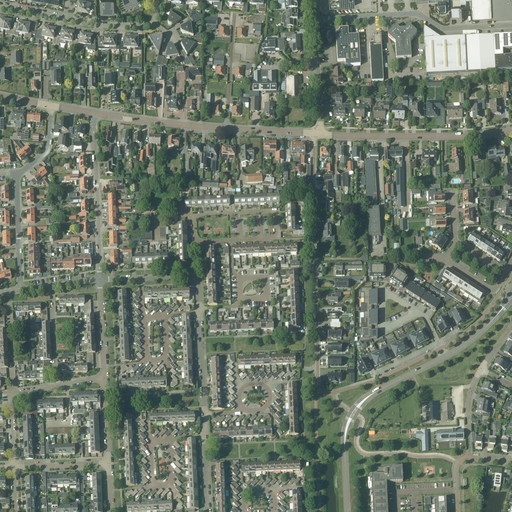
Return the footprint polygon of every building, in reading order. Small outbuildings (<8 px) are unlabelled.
[(83,10),(85,0),(84,0),(75,0),(75,2),(78,2),(77,9),(83,10)] [(85,0),(83,10),(89,11),(90,4),(95,5),(94,0),(88,0),(88,1),(85,0)] [(109,4),(100,0),(101,13),(104,12),(105,10),(114,13),(114,12),(116,12),(116,4),(113,4),(113,1),(110,1),(109,4)] [(206,0),(206,2),(214,3),(214,6),(217,6),(217,10),(222,11),(222,0),(206,0)] [(250,0),(250,3),(257,4),(257,8),(258,8),(258,13),(265,13),(266,0),(250,0)] [(415,0),(416,2),(428,1),(428,2),(436,2),(436,1),(437,1),(438,5),(435,5),(435,9),(436,9),(438,10),(438,14),(440,15),(444,15),(447,11),(449,11),(448,5),(445,5),(445,1),(443,1),(442,0),(415,0)] [(470,0),(471,17),(491,16),(490,0),(470,0)] [(511,17),(511,0),(490,0),(491,16),(491,18),(511,17)] [(464,6),(460,7),(451,7),(451,19),(456,18),(456,20),(465,20),(465,18),(467,18),(466,10),(464,11),(464,6)] [(294,26),(294,25),(293,23),(293,19),(295,19),(298,18),(297,10),(286,11),(286,15),(282,16),(282,24),(283,24),(284,28),(291,28),(290,26),(294,26)] [(180,20),(170,13),(171,12),(170,12),(168,23),(168,24),(168,25),(169,25),(169,26),(170,26),(171,26),(172,26),(181,20),(180,20)] [(200,20),(200,13),(190,19),(191,19),(193,22),(191,23),(182,29),(181,29),(181,30),(181,31),(181,32),(181,33),(182,33),(182,34),(183,34),(193,36),(191,25),(193,24),(194,24),(200,20)] [(12,35),(14,29),(10,28),(12,21),(6,20),(4,30),(7,31),(7,34),(12,35)] [(14,29),(12,35),(12,37),(15,38),(16,36),(17,36),(19,33),(22,33),(24,24),(18,22),(17,29),(14,29)] [(24,24),(22,33),(26,34),(25,38),(31,39),(31,35),(35,35),(35,33),(29,32),(30,25),(24,24)] [(253,24),(253,29),(255,30),(255,35),(260,36),(261,25),(253,24)] [(416,32),(408,25),(404,29),(399,29),(395,26),(388,34),(388,37),(395,43),(396,59),(411,58),(410,42),(416,35),(416,32)] [(227,36),(228,29),(223,29),(223,26),(220,26),(219,36),(227,36)] [(36,39),(34,40),(34,41),(33,45),(38,45),(39,40),(44,41),(45,37),(48,38),(50,28),(44,27),(43,31),(37,30),(36,39)] [(247,30),(247,27),(242,27),(242,30),(238,30),(237,37),(245,38),(246,30),(247,30)] [(464,37),(464,38),(438,39),(437,37),(425,27),(427,75),(494,71),(492,36),(470,37),(464,37)] [(56,45),(58,36),(54,36),(56,29),(50,28),(48,38),(54,39),(53,44),(56,45)] [(348,36),(348,29),(339,29),(339,31),(337,33),(335,33),(337,62),(345,61),(345,66),(360,65),(358,36),(348,36)] [(66,41),(68,31),(62,30),(61,37),(58,36),(56,45),(59,46),(60,44),(66,45),(66,41)] [(75,48),(76,40),(73,39),(74,33),(68,31),(66,41),(69,42),(69,45),(72,46),(71,48),(75,48)] [(295,33),(286,34),(286,38),(292,38),(292,42),(293,51),(300,51),(300,36),(295,36),(295,33)] [(85,45),(87,35),(81,34),(79,40),(76,40),(75,48),(78,49),(78,47),(81,47),(82,44),(85,45)] [(377,35),(376,34),(375,34),(374,34),(374,35),(374,37),(373,37),(373,43),(369,43),(371,81),(383,80),(383,68),(387,68),(387,64),(382,64),(381,34),(377,35)] [(87,35),(85,45),(84,48),(88,48),(88,49),(93,50),(95,43),(91,43),(93,36),(87,35)] [(103,42),(98,42),(99,50),(109,50),(109,47),(110,35),(106,35),(106,36),(103,36),(103,38),(103,42)] [(109,47),(109,50),(113,50),(119,50),(120,43),(116,43),(116,38),(116,37),(114,37),(114,36),(110,35),(109,47)] [(511,35),(492,36),(494,71),(511,70),(511,56),(502,57),(502,50),(511,49),(511,35)] [(162,38),(162,37),(161,37),(161,36),(160,36),(159,36),(148,38),(149,38),(159,53),(158,54),(159,54),(162,40),(162,39),(162,38)] [(131,48),(131,37),(124,37),(124,43),(121,43),(120,50),(126,51),(127,48),(131,48)] [(131,37),(131,48),(135,48),(135,51),(141,51),(141,44),(138,44),(138,38),(131,37)] [(275,39),(275,37),(268,37),(268,41),(265,41),(265,44),(263,44),(263,48),(265,48),(265,52),(279,52),(279,39),(275,39)] [(195,45),(195,44),(185,42),(184,42),(183,42),(182,42),(182,43),(181,44),(181,45),(181,46),(182,46),(187,55),(194,45),(195,45)] [(179,56),(173,47),(172,46),(171,46),(170,46),(169,46),(169,47),(168,47),(168,48),(165,58),(166,58),(178,56),(179,56)] [(20,53),(12,53),(12,64),(20,64),(20,53)] [(156,67),(162,66),(164,58),(158,56),(156,67)] [(193,66),(186,56),(181,59),(185,66),(193,66)] [(89,75),(89,66),(85,66),(85,79),(89,79),(89,89),(95,88),(95,75),(89,75)] [(244,70),(244,67),(240,66),(240,69),(235,69),(234,76),(243,77),(243,70),(244,70)] [(225,76),(225,68),(217,68),(216,75),(225,76)] [(0,81),(10,81),(9,70),(0,69),(0,81)] [(341,77),(341,69),(334,69),(334,77),(330,77),(331,84),(342,83),(342,76),(341,77)] [(254,82),(254,91),(271,91),(275,91),(275,72),(268,72),(268,71),(260,71),(260,72),(255,72),(255,82),(254,82)] [(61,80),(61,72),(50,72),(51,77),(52,77),(52,80),(51,80),(51,85),(59,85),(59,80),(61,80)] [(37,90),(37,82),(41,82),(41,74),(34,74),(34,82),(31,82),(31,90),(32,90),(33,91),(34,91),(34,90),(37,90)] [(83,77),(75,77),(75,89),(79,89),(80,89),(83,89),(83,82),(85,82),(85,77),(83,77)] [(301,100),(301,77),(287,77),(287,100),(301,100)] [(121,104),(121,92),(111,92),(111,104),(121,104)] [(139,99),(139,92),(131,92),(131,99),(130,99),(130,106),(131,106),(131,107),(133,107),(133,106),(139,106),(140,99),(139,99)] [(154,98),(154,95),(150,95),(150,98),(147,98),(147,108),(156,109),(157,98),(154,98)] [(341,104),(341,96),(332,96),(331,104),(336,104),(341,104)] [(392,107),(392,114),(395,114),(395,119),(403,119),(404,107),(408,107),(408,98),(402,98),(402,104),(397,104),(397,107),(392,107)] [(414,102),(414,99),(409,99),(409,110),(413,110),(413,117),(421,117),(421,102),(414,102)] [(471,112),(470,114),(470,116),(471,117),(473,117),(481,117),(481,111),(485,110),(484,101),(478,101),(478,107),(472,107),(473,112),(471,112)] [(500,114),(500,108),(501,108),(501,101),(490,102),(490,110),(491,110),(492,114),(500,114)] [(197,108),(197,103),(196,103),(196,102),(187,102),(187,112),(196,112),(196,108),(197,108)] [(375,118),(379,119),(385,119),(385,111),(389,112),(389,103),(384,102),(384,106),(380,106),(380,109),(374,108),(374,118),(375,118)] [(427,117),(437,117),(437,109),(443,109),(443,102),(427,102),(427,117)] [(222,114),(222,107),(218,106),(218,104),(214,103),(213,106),(214,106),(214,114),(222,114)] [(274,116),(274,103),(266,103),(266,116),(274,116)] [(341,104),(336,104),(336,109),(335,109),(334,117),(344,117),(344,113),(351,113),(351,104),(341,104)] [(453,108),(453,104),(447,105),(448,118),(462,118),(461,107),(453,108)] [(241,108),(241,105),(237,105),(237,108),(232,107),(232,115),(240,115),(240,108),(241,108)] [(355,109),(354,118),(360,118),(363,118),(364,118),(364,111),(368,111),(368,109),(368,105),(367,105),(359,105),(359,109),(355,109)] [(17,128),(19,113),(12,112),(12,116),(9,117),(9,120),(15,121),(15,128),(17,128)] [(20,129),(21,121),(25,122),(26,113),(19,113),(17,128),(20,129)] [(34,114),(33,123),(36,123),(36,126),(43,127),(43,120),(40,119),(41,114),(34,114)] [(59,128),(66,129),(68,119),(61,118),(59,128)] [(73,144),(74,153),(82,152),(81,143),(80,144),(80,140),(79,140),(80,135),(84,135),(85,128),(75,126),(74,137),(73,144)] [(110,144),(112,131),(106,130),(104,143),(110,144)] [(69,136),(64,135),(64,138),(61,138),(61,147),(67,148),(67,139),(69,139),(69,136)] [(175,138),(169,137),(168,145),(174,146),(174,149),(178,150),(178,146),(179,146),(179,139),(175,138)] [(301,158),(300,165),(307,165),(307,157),(304,157),(304,155),(304,143),(299,143),(298,150),(299,151),(299,155),(300,155),(299,158),(301,158)] [(196,146),(191,146),(191,150),(188,149),(188,153),(190,153),(190,155),(187,155),(187,160),(189,160),(190,157),(192,157),(193,153),(196,154),(196,146)] [(207,169),(207,158),(212,158),(212,155),(212,147),(210,147),(210,146),(208,146),(208,147),(207,147),(207,155),(204,154),(203,169),(207,169)] [(22,151),(27,157),(32,153),(27,147),(22,151)] [(248,150),(248,147),(241,147),(242,162),(249,162),(249,161),(254,160),(253,149),(248,150)] [(496,148),(496,147),(487,149),(488,160),(494,160),(493,156),(496,156),(496,160),(498,159),(498,158),(504,157),(503,147),(496,148)] [(330,159),(330,149),(320,149),(320,157),(323,157),(323,159),(330,159)] [(344,157),(344,149),(337,149),(337,157),(341,157),(341,166),(346,166),(346,157),(344,157)] [(364,162),(364,154),(361,153),(361,149),(352,149),(352,158),(358,159),(358,162),(364,162)] [(376,207),(373,161),(378,161),(378,149),(370,150),(369,161),(365,161),(366,184),(367,207),(368,237),(381,236),(380,206),(376,207)] [(395,149),(395,158),(399,158),(399,163),(400,163),(400,169),(396,169),(396,193),(398,193),(398,207),(404,207),(403,163),(402,163),(402,149),(395,149)] [(455,151),(452,151),(452,159),(455,159),(455,161),(455,173),(462,172),(461,161),(459,161),(459,157),(462,157),(461,151),(459,151),(459,150),(458,150),(457,150),(455,150),(455,151)] [(473,162),(481,161),(480,150),(472,151),(473,162)] [(22,161),(27,157),(22,151),(17,156),(22,161)] [(105,174),(113,173),(113,166),(116,166),(116,160),(109,160),(109,164),(105,164),(105,174)] [(310,184),(310,165),(308,165),(307,177),(303,177),(303,184),(295,184),(295,186),(310,187),(310,184)] [(38,173),(42,178),(47,174),(43,169),(38,173)] [(44,181),(42,178),(38,173),(33,177),(34,179),(33,180),(38,186),(43,182),(44,181)] [(80,186),(88,186),(87,180),(85,180),(85,178),(80,178),(80,181),(76,181),(76,186),(80,186)] [(123,185),(123,179),(117,179),(117,182),(110,182),(110,188),(117,187),(117,191),(125,191),(125,185),(123,185)] [(322,199),(329,199),(329,195),(332,195),(332,184),(323,184),(323,190),(322,190),(322,199)] [(88,186),(80,186),(81,192),(79,192),(79,194),(81,194),(85,194),(85,192),(88,191),(88,186)] [(435,193),(435,190),(428,190),(429,193),(428,193),(428,196),(432,196),(432,202),(434,202),(444,202),(444,201),(445,201),(445,197),(444,197),(444,196),(436,196),(436,193),(435,193)] [(463,199),(474,199),(474,193),(476,193),(476,190),(468,190),(468,193),(462,193),(463,199)] [(469,208),(477,208),(477,205),(475,205),(474,199),(463,199),(463,206),(469,205),(469,208)] [(511,202),(506,202),(506,203),(499,202),(498,209),(501,210),(500,216),(510,217),(510,215),(511,215),(511,202)] [(437,209),(437,206),(429,206),(429,209),(432,209),(432,215),(435,215),(445,215),(445,213),(446,213),(445,209),(445,208),(437,209)] [(89,208),(81,208),(81,214),(77,214),(78,217),(86,216),(86,214),(89,214),(89,208)] [(464,218),(475,217),(475,211),(477,211),(477,208),(469,208),(469,211),(463,212),(464,218)] [(475,217),(464,218),(464,224),(466,224),(466,227),(470,227),(473,227),(478,227),(478,224),(475,224),(475,217)] [(435,227),(446,227),(445,226),(446,226),(446,222),(445,222),(445,221),(438,221),(438,218),(429,218),(430,221),(433,221),(433,227),(435,227)] [(511,234),(511,222),(502,220),(498,219),(498,223),(501,224),(501,226),(503,227),(501,232),(511,235),(511,234)] [(333,226),(333,222),(326,222),(326,226),(323,226),(323,238),(324,238),(324,239),(326,241),(329,241),(330,239),(330,237),(332,237),(332,226),(333,226)] [(296,225),(287,225),(287,232),(293,232),(293,235),(304,235),(304,231),(296,231),(296,225)] [(90,231),(82,231),(82,235),(80,235),(81,239),(87,239),(87,236),(90,236),(90,231)] [(472,244),(477,237),(478,235),(473,232),(467,241),(472,244)] [(436,240),(444,245),(447,240),(444,238),(445,236),(442,234),(441,236),(440,235),(436,240)] [(478,235),(477,237),(472,244),(476,247),(483,238),(484,236),(482,235),(481,237),(478,235)] [(41,242),(41,245),(53,245),(53,236),(49,236),(49,242),(41,242)] [(481,250),(487,241),(483,238),(476,247),(481,250)] [(444,245),(436,240),(434,239),(431,244),(433,245),(433,246),(434,247),(433,248),(436,250),(437,248),(440,251),(441,251),(444,245)] [(485,253),(492,244),(487,241),(481,250),(485,253)] [(215,255),(215,248),(217,248),(217,244),(211,245),(211,248),(206,248),(206,255),(215,255)] [(490,256),(496,247),(492,244),(485,253),(490,256)] [(499,251),(500,249),(496,247),(490,256),(495,259),(499,252),(499,251)] [(499,252),(495,259),(499,262),(501,259),(505,261),(506,259),(503,256),(504,255),(504,254),(505,253),(500,249),(499,251),(499,252)] [(92,256),(87,257),(88,269),(91,269),(91,267),(94,267),(93,259),(95,259),(95,253),(92,254),(92,256)] [(1,264),(2,269),(3,271),(3,273),(5,280),(12,279),(10,272),(6,272),(5,269),(4,269),(3,263),(1,264)] [(369,263),(367,263),(367,272),(370,272),(370,278),(385,278),(385,272),(387,272),(387,263),(385,263),(385,266),(369,266),(369,263)] [(336,265),(336,276),(342,276),(342,270),(349,270),(363,270),(362,265),(336,265)] [(393,275),(390,281),(402,289),(406,282),(408,283),(412,276),(410,275),(409,277),(397,270),(398,268),(396,266),(391,274),(393,275)] [(447,269),(443,276),(440,275),(436,281),(439,283),(442,278),(446,281),(447,279),(451,274),(452,272),(447,269)] [(452,272),(451,274),(447,279),(452,282),(457,275),(452,272)] [(461,278),(457,275),(452,282),(456,285),(461,278)] [(348,282),(354,282),(354,277),(344,277),(344,280),(335,280),(335,286),(340,286),(340,287),(343,287),(343,286),(347,286),(348,286),(348,282)] [(466,281),(461,278),(456,285),(461,288),(466,281)] [(470,284),(466,281),(460,290),(464,293),(466,288),(470,284)] [(405,291),(410,295),(410,294),(416,285),(414,284),(411,282),(406,290),(405,291)] [(464,293),(469,296),(475,287),(470,284),(464,293)] [(410,294),(410,295),(414,297),(415,298),(415,297),(421,289),(416,285),(410,294)] [(479,290),(475,287),(469,296),(473,299),(479,290)] [(361,288),(361,293),(364,293),(364,298),(369,298),(377,298),(377,291),(372,291),(372,288),(361,288)] [(118,299),(126,298),(126,289),(123,289),(123,292),(118,292),(118,299)] [(415,297),(415,298),(420,301),(426,292),(421,289),(415,297)] [(484,293),(479,290),(473,299),(478,302),(478,303),(480,305),(484,299),(481,297),(484,293)] [(335,296),(327,296),(327,299),(327,303),(328,303),(328,305),(333,305),(333,303),(337,303),(337,298),(341,298),(341,292),(335,292),(335,295),(335,296)] [(420,301),(426,305),(426,304),(431,296),(426,292),(420,301)] [(426,304),(426,305),(430,308),(430,307),(436,299),(431,296),(426,304)] [(361,303),(361,308),(372,308),(372,305),(377,305),(377,298),(369,298),(364,298),(364,303),(361,303)] [(430,307),(430,308),(436,311),(441,303),(442,302),(436,299),(430,307)] [(327,318),(337,318),(337,312),(344,312),(344,307),(335,307),(335,310),(327,310),(327,318)] [(361,308),(361,313),(364,313),(364,318),(369,318),(377,318),(377,311),(372,311),(372,308),(361,308)] [(453,310),(448,313),(451,318),(454,317),(458,324),(464,321),(466,320),(463,313),(461,314),(458,309),(454,311),(453,310)] [(84,322),(94,322),(94,316),(91,316),(91,313),(85,313),(85,316),(87,316),(87,320),(84,320),(84,322)] [(438,326),(441,333),(449,329),(445,322),(448,320),(446,315),(440,318),(441,321),(438,322),(440,325),(438,326)] [(361,318),(361,328),(372,328),(372,325),(377,325),(377,318),(369,318),(364,318),(361,318)] [(420,332),(416,334),(421,344),(428,340),(424,333),(427,332),(424,326),(419,329),(420,332)] [(361,328),(361,333),(364,333),(364,338),(369,338),(377,338),(377,331),(372,331),(372,328),(361,328)] [(328,331),(328,339),(341,339),(341,334),(343,334),(343,331),(341,331),(336,331),(336,330),(333,330),(333,331),(328,331)] [(411,340),(415,347),(421,344),(416,334),(412,336),(411,333),(405,336),(408,341),(411,340)] [(408,341),(405,336),(400,339),(401,341),(397,343),(402,353),(409,350),(405,343),(408,341)] [(329,344),(329,346),(328,346),(328,350),(329,350),(329,352),(336,352),(336,353),(340,353),(340,352),(344,352),(344,343),(339,343),(339,342),(335,342),(335,344),(329,344)] [(392,349),(396,357),(402,353),(397,343),(393,346),(392,343),(386,346),(389,351),(392,349)] [(378,353),(383,363),(389,360),(386,353),(389,351),(386,346),(381,348),(382,351),(378,353)] [(87,356),(93,356),(93,353),(95,353),(95,347),(85,347),(85,350),(88,350),(88,353),(86,354),(87,356)] [(373,359),(377,366),(383,363),(378,353),(374,355),(372,353),(367,355),(370,361),(373,359)] [(43,364),(49,364),(49,361),(51,361),(51,360),(52,360),(52,358),(51,358),(51,354),(44,355),(40,355),(40,358),(44,358),(44,361),(43,361),(43,364)] [(333,359),(328,359),(328,367),(341,367),(341,359),(343,359),(343,356),(337,356),(333,355),(333,359)] [(360,359),(361,361),(358,363),(360,366),(358,367),(361,374),(369,370),(365,362),(368,361),(366,356),(360,359)] [(495,364),(504,370),(506,372),(510,367),(511,364),(505,360),(504,363),(498,359),(495,364)] [(66,373),(69,373),(68,366),(68,362),(65,362),(65,363),(59,364),(60,372),(62,372),(62,373),(63,373),(63,374),(66,374),(66,373)] [(43,370),(50,370),(49,367),(43,367),(43,369),(37,369),(37,370),(37,380),(40,380),(40,381),(43,381),(43,380),(44,380),(44,376),(44,373),(43,370)] [(328,376),(327,376),(327,381),(328,381),(328,382),(331,382),(331,383),(338,383),(338,382),(341,382),(341,381),(342,381),(342,373),(328,373),(328,376)] [(128,388),(128,380),(121,380),(121,377),(118,378),(118,385),(122,385),(122,389),(128,388)] [(193,379),(184,379),(185,386),(182,386),(182,389),(188,389),(188,386),(193,386),(193,379)] [(484,384),(482,389),(484,390),(488,391),(489,392),(488,396),(496,399),(498,395),(494,394),(496,388),(494,387),(490,386),(491,385),(488,384),(487,385),(484,384)] [(506,410),(511,412),(511,411),(511,398),(509,403),(505,402),(502,408),(501,410),(505,412),(506,410)] [(478,401),(477,406),(478,407),(483,408),(488,409),(491,409),(490,409),(490,408),(493,408),(494,404),(492,403),(493,400),(486,399),(485,402),(478,401)] [(427,408),(425,408),(426,418),(427,418),(427,422),(438,421),(437,404),(427,404),(427,408)] [(443,421),(451,420),(450,404),(443,404),(443,421)] [(478,407),(477,412),(483,413),(482,417),(489,418),(490,415),(491,409),(488,409),(483,408),(478,407)] [(123,423),(132,422),(132,417),(134,417),(133,412),(129,412),(129,416),(123,416),(123,423)] [(188,413),(188,422),(195,422),(195,419),(197,419),(197,413),(194,414),(194,413),(188,413)] [(452,431),(437,432),(437,435),(440,435),(440,438),(440,439),(440,441),(445,441),(463,440),(463,436),(461,436),(461,434),(463,434),(463,431),(455,431),(455,430),(452,430),(452,431)] [(421,433),(416,433),(417,440),(422,439),(428,439),(427,432),(421,432),(421,433)] [(485,443),(486,436),(486,433),(483,433),(482,437),(475,437),(476,434),(471,433),(472,442),(475,443),(475,445),(476,445),(476,449),(482,449),(482,442),(485,443)] [(486,436),(485,443),(488,443),(488,450),(493,451),(493,447),(494,447),(495,439),(489,438),(489,437),(486,436)] [(511,446),(511,438),(507,437),(507,440),(502,439),(501,448),(502,448),(501,452),(507,452),(508,445),(511,446)] [(55,455),(55,447),(48,447),(48,443),(45,443),(45,449),(48,449),(49,455),(55,455)] [(33,459),(32,450),(24,450),(24,457),(26,456),(26,459),(33,459)] [(403,482),(402,467),(389,468),(389,470),(384,470),(384,468),(372,468),(372,476),(371,476),(372,511),(387,511),(386,482),(389,482),(389,483),(403,482)] [(503,486),(504,479),(501,478),(501,476),(495,475),(493,489),(499,490),(500,485),(503,486)] [(76,476),(69,476),(70,485),(76,485),(76,489),(79,489),(79,480),(76,480),(76,476)] [(57,488),(57,485),(57,477),(50,477),(50,480),(47,480),(47,490),(50,490),(50,488),(57,488)] [(71,506),(70,511),(77,511),(80,511),(80,502),(77,502),(77,503),(71,504),(71,506)] [(58,511),(58,507),(51,507),(51,503),(48,503),(48,511),(58,511)] [(198,503),(190,503),(190,510),(188,510),(188,511),(194,511),(194,510),(199,510),(198,503)]
